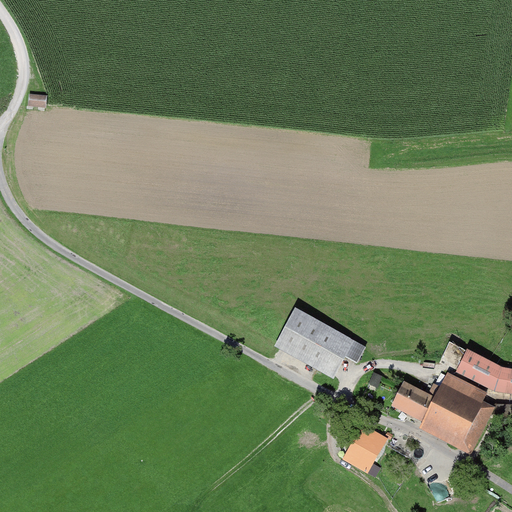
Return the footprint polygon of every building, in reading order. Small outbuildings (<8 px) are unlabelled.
[(47,98),(31,97),(30,105),(46,107),(47,98)] [(296,312),(277,348),(335,379),(346,358),(358,364),(365,349),(296,312)] [(511,369),(503,368),(468,351),(457,372),(495,392),(511,394),(511,369)] [(375,370),(371,381),(378,385),(383,374),(375,370)] [(423,423),(420,429),(472,455),(495,408),(483,402),(487,395),(447,375),(435,398),(423,423)] [(405,383),(393,408),(423,423),(435,398),(405,383)] [(363,426),(344,459),(368,474),(388,440),(363,426)]
